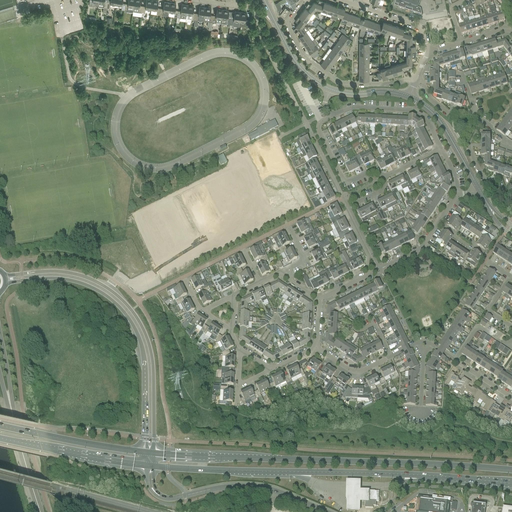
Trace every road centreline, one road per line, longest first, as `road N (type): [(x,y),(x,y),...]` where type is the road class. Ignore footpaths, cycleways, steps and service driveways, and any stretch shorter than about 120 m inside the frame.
road 1 (primary): [(153,466),(511,485)]
road 2 (primary): [(511,472),(153,453)]
road 3 (secondary): [(153,453),(151,357),(128,306),(76,274),(4,275)]
road 4 (secondary): [(5,285),(76,282),(122,311),(144,364),(144,452)]
road 5 (residential): [(417,80),(341,83),(319,73),(289,25),(303,0)]
road 6 (residential): [(318,304),(416,252),(459,194)]
road 7 (unclassified): [(326,511),(248,484),(172,498),(152,490)]
road 8 (primary): [(0,438),(145,465)]
road 9 (primary): [(144,452),(0,425)]
road 10 (residential): [(438,150),(414,110),(352,105),(328,116)]
road 11 (tertiary): [(479,192),(437,119),(409,96)]
road 12 (residential): [(381,179),(374,170),(342,181),(318,134),(328,116)]
